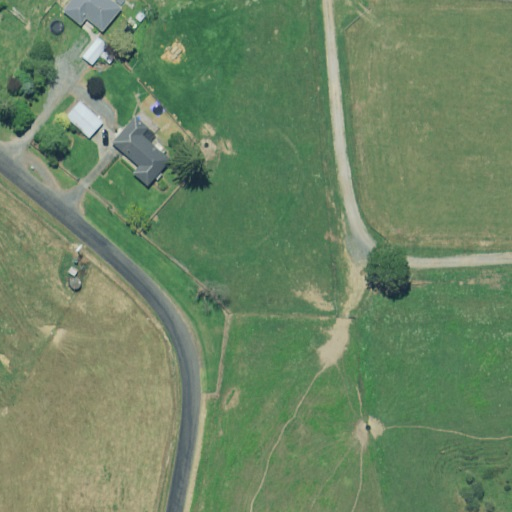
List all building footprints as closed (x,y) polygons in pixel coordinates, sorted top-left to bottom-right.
[(122,8),(111,0),(72,0),(64,11),(81,25),(86,18),(103,32),(122,8)] [(212,51),(186,28),(146,74),(159,85),(166,77),(179,89),(212,51)] [(108,44),(99,37),(83,57),(92,64),(108,44)] [(103,122),(81,102),(67,117),(89,137),(103,122)] [(164,142),(135,117),(112,144),(138,167),(133,173),(147,186),(173,156),(161,146),(164,142)]
